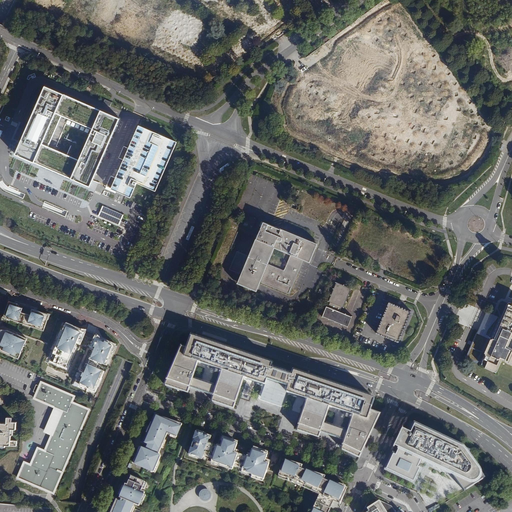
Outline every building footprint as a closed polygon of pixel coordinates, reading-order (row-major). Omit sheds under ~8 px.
[(74,0),(68,16),(69,19),(97,30),(108,0),(74,0)] [(127,0),(114,37),(147,49),(160,14),(165,15),(162,22),(178,28),(176,34),(200,43),(209,18),(186,10),(183,17),(180,15),(182,10),(167,5),(168,0),(127,0)] [(172,0),(170,6),(178,8),(180,0),(172,0)] [(421,45),(428,38),(419,28),(411,35),(421,45)] [(417,168),(424,170),(431,153),(400,142),(403,133),(398,131),(396,134),(395,137),(359,123),(362,120),(370,100),(381,69),(390,72),(397,54),(354,38),(351,46),(343,43),(329,79),(342,84),(342,87),(345,88),(344,93),(350,85),(345,98),(338,95),(331,113),(337,115),(336,117),(300,103),(294,119),(419,166),(417,168)] [(311,61),(315,68),(321,63),(317,57),(311,61)] [(203,78),(206,70),(185,62),(184,64),(186,65),(185,69),(188,70),(189,67),(192,68),(190,72),(203,78)] [(122,116),(47,84),(19,152),(93,185),(122,116)] [(180,140),(140,124),(114,188),(132,196),(138,182),(159,190),(180,140)] [(119,225),(124,214),(103,206),(98,216),(119,225)] [(262,222),(248,256),(237,251),(229,269),(240,274),(237,283),(257,291),(260,282),(289,294),(303,260),(309,263),(317,244),(262,222)] [(351,288),(336,282),(328,301),(330,302),(328,307),(326,306),(322,316),(348,326),(352,317),(340,311),(341,307),(343,308),(351,288)] [(507,303),(497,325),(494,331),(492,337),(490,338),(477,333),(471,347),(483,352),(484,355),(481,362),(482,364),(484,366),(484,368),(494,372),(496,371),(501,360),(511,364),(511,349),(507,347),(511,334),(511,296),(511,298),(511,303),(510,302),(507,303)] [(47,311),(9,298),(2,318),(41,331),(47,311)] [(389,302),(377,333),(399,341),(411,311),(398,306),(389,302)] [(86,327),(66,319),(46,367),(66,375),(80,343),(86,327)] [(99,333),(86,327),(80,343),(92,348),(99,333)] [(25,339),(5,331),(0,343),(0,353),(16,360),(25,339)] [(118,340),(99,333),(92,348),(77,385),(97,393),(118,340)] [(359,337),(353,335),(351,340),(356,343),(359,337)] [(374,399),(192,336),(187,350),(181,348),(165,386),(188,394),(198,363),(223,371),(212,402),(233,409),(244,378),(267,386),(262,398),(281,405),(285,392),(308,400),(297,431),(319,438),(329,407),(354,415),(342,450),(359,458),(380,415),(370,411),(374,399)] [(25,461),(18,476),(49,490),(58,469),(63,471),(90,408),(73,401),(75,395),(43,381),(36,397),(57,407),(63,409),(53,434),(45,450),(39,447),(31,463),(25,461)] [(47,431),(53,434),(63,409),(57,407),(47,431)] [(182,424),(156,415),(152,423),(151,423),(147,433),(148,433),(144,442),(147,444),(145,450),(141,448),(134,463),(154,472),(160,456),(158,455),(160,449),(159,449),(161,444),(162,444),(167,433),(176,437),(182,424)] [(0,444),(1,444),(7,444),(18,445),(18,440),(12,440),(12,434),(12,428),(14,428),(17,428),(17,421),(13,421),(13,417),(8,417),(8,423),(0,422),(0,444)] [(464,491),(485,477),(463,448),(415,425),(411,433),(402,429),(394,446),(399,448),(396,455),(393,454),(386,469),(414,481),(420,467),(418,466),(421,458),(426,460),(425,462),(430,464),(431,463),(453,474),(452,475),(464,491)] [(206,448),(210,436),(197,431),(194,438),(196,439),(194,443),(193,443),(192,445),(191,445),(188,454),(202,459),(206,448)] [(220,446),(217,445),(215,451),(212,460),(211,462),(232,469),(233,466),(234,463),(240,465),(239,468),(242,469),(242,471),(245,472),(244,473),(263,479),(269,463),(265,462),(266,458),(260,456),(261,452),(262,451),(252,448),(249,457),(247,456),(246,457),(234,452),(237,443),(223,439),(220,446)] [(212,460),(215,451),(206,448),(203,457),(212,460)] [(344,487),(342,487),(305,469),(304,471),(301,469),(303,465),(285,459),(284,460),(285,460),(284,464),(282,464),(278,476),(288,478),(293,480),(292,482),(300,486),(301,484),(321,493),(320,495),(327,499),(326,500),(332,503),(333,501),(334,499),(341,502),(346,492),(345,492),(346,491),(346,490),(346,489),(345,488),(344,487)] [(63,471),(58,469),(49,490),(54,492),(63,471)] [(142,488),(145,482),(131,477),(127,485),(125,485),(124,487),(122,486),(119,495),(121,496),(119,501),(116,508),(115,510),(112,509),(111,511),(132,511),(135,508),(132,507),(134,504),(139,506),(140,504),(144,495),(145,493),(141,491),(142,488)] [(301,484),(300,486),(320,495),(321,493),(301,484)] [(199,497),(200,499),(201,500),(202,502),(204,502),(206,502),(208,501),(210,500),(211,498),(211,496),(210,494),(209,492),(207,491),(206,490),(204,490),(202,491),(201,492),(200,493),(199,495),(199,497)] [(328,511),(333,503),(332,503),(326,500),(327,499),(320,495),(316,502),(314,509),(320,511),(328,511)] [(395,511),(392,507),(375,499),(372,498),(370,499),(368,501),(363,511),(395,511)] [(49,511),(50,507),(0,502),(0,511),(49,511)]
